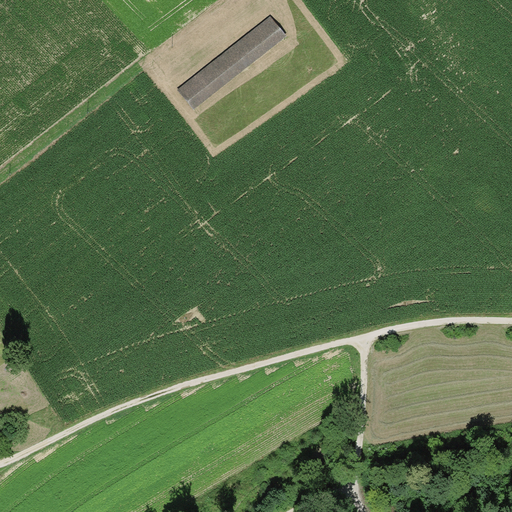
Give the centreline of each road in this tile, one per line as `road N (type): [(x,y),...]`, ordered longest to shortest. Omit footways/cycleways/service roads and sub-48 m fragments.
road 1 (track): [(0,463),(139,401),(254,366),(413,325),(511,321)]
road 2 (track): [(291,511),(354,469),(366,337)]
